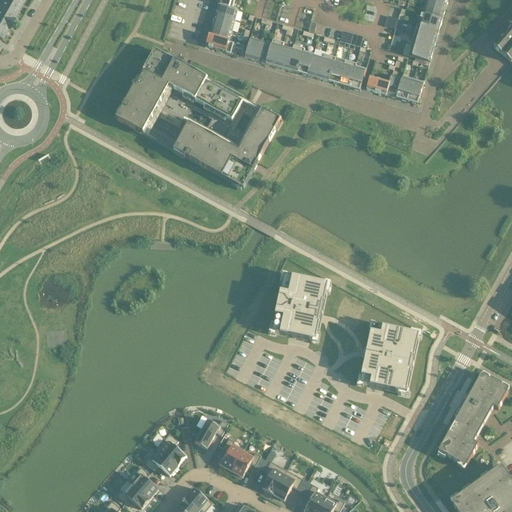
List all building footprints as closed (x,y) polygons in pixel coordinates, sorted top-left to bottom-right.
[(3,0),(2,3),(19,12),(24,3),(19,0),(3,0)] [(219,0),(218,6),(232,10),(235,0),(219,0)] [(443,0),(426,0),(425,6),(445,12),(448,1),(443,0)] [(0,14),(13,22),(14,21),(19,12),(2,3),(0,6),(0,14)] [(232,10),(218,6),(215,16),(235,22),(238,11),(232,10)] [(445,12),(425,6),(422,16),(442,22),(445,12)] [(14,21),(13,22),(0,14),(0,26),(8,31),(8,32),(14,22),(14,21)] [(235,22),(215,16),(212,27),(232,33),(235,22)] [(419,26),(419,27),(439,32),(442,22),(422,16),(419,26)] [(511,28),(493,49),(511,64),(511,20),(508,25),(511,28)] [(417,26),(414,36),(436,43),(439,32),(419,27),(419,26),(417,26)] [(209,37),(229,43),(232,33),(212,27),(209,37)] [(362,47),(364,37),(344,31),(341,42),(362,47)] [(414,36),(411,47),(433,53),(436,43),(414,36)] [(229,43),(209,37),(206,48),(231,55),(234,44),(229,43)] [(246,54),(245,59),(256,62),(262,42),(251,39),(246,54)] [(272,45),(266,65),(276,68),(282,48),(283,48),(284,44),(273,41),(272,45)] [(272,45),(262,42),(256,62),(266,65),(272,45)] [(292,51),(293,51),(287,71),(297,74),(304,52),(305,50),(294,46),(292,51)] [(430,64),(433,53),(411,47),(408,58),(425,63),(430,64)] [(283,48),(282,48),(276,68),(287,71),(293,51),(292,51),(283,48)] [(282,121),(263,111),(261,114),(243,104),(217,90),(219,87),(174,62),(167,58),(155,52),(117,121),(144,136),(174,153),(244,191),(282,121)] [(304,52),(297,74),(308,77),(313,57),(314,57),(315,55),(304,52)] [(323,60),(324,60),(318,80),(328,83),(336,59),(325,55),(323,60)] [(314,57),(313,57),(308,77),(318,80),(324,60),(323,60),(314,57)] [(346,62),(336,59),(328,83),(339,86),(346,62)] [(349,89),(356,67),(357,65),(346,62),(339,86),(349,89)] [(356,67),(349,89),(360,92),(366,70),(356,67)] [(390,83),(386,97),(397,100),(402,80),(392,77),(390,83)] [(402,80),(397,100),(407,103),(413,80),(403,77),(402,80)] [(386,97),(390,83),(377,79),(376,82),(370,80),(367,91),(386,97)] [(424,84),(413,80),(407,103),(418,106),(424,84)] [(283,285),(274,326),(277,327),(276,335),(316,343),(321,323),(322,319),(322,316),(324,310),(327,295),(324,294),(325,286),(288,278),(286,286),(283,285)] [(366,359),(360,386),(399,394),(400,391),(408,393),(419,340),(411,338),(412,335),(376,328),(374,336),(371,335),(368,352),(366,359)] [(49,347),(68,346),(67,330),(48,331),(49,347)] [(488,405),(499,411),(508,394),(501,390),(502,388),(489,381),(488,382),(481,378),(472,394),(474,394),(468,405),(466,404),(462,411),(464,412),(460,419),(459,418),(440,452),(447,456),(446,457),(459,464),(460,463),(467,467),(476,452),(465,446),(488,405)] [(195,445),(207,451),(216,435),(222,438),(229,425),(222,422),(220,426),(209,420),(195,445)] [(189,428),(182,429),(185,441),(192,439),(189,428)] [(157,450),(159,452),(179,468),(180,467),(182,468),(187,462),(186,460),(187,459),(175,448),(178,443),(170,436),(157,450)] [(221,468),(232,474),(243,453),(243,454),(245,452),(234,446),(235,443),(229,440),(223,450),(229,453),(221,468)] [(145,464),(154,472),(158,467),(170,478),(179,468),(159,452),(151,461),(150,459),(145,464)] [(243,453),(232,474),(233,474),(232,476),(240,481),(241,479),(243,480),(251,465),(256,468),(261,458),(256,455),(253,459),(243,454),(243,453)] [(263,491),(274,497),(287,472),(271,463),(265,474),(271,476),(263,491)] [(150,501),(159,492),(146,481),(150,476),(141,469),(137,474),(141,477),(133,486),(150,501)] [(511,511),(511,484),(502,471),(495,476),(494,474),(488,479),(489,480),(483,485),(482,483),(470,491),(471,493),(465,497),(464,496),(458,500),(459,502),(452,507),(455,511),(511,511)] [(287,472),(274,497),(284,503),(292,489),(298,492),(303,481),(287,472)] [(142,511),(150,501),(133,486),(125,495),(121,492),(117,497),(126,505),(130,500),(142,511)] [(305,511),(319,511),(327,500),(316,494),(319,490),(313,487),(307,497),(312,500),(305,511)] [(186,500),(200,511),(207,511),(213,506),(194,490),(186,500)] [(179,508),(183,511),(200,511),(186,500),(179,508)] [(334,511),(340,511),(345,505),(339,501),(337,505),(327,500),(319,511),(334,511)] [(119,511),(121,511),(112,503),(104,511),(119,511)]
